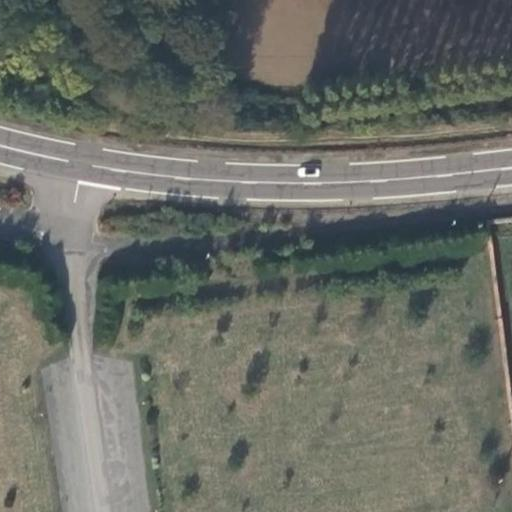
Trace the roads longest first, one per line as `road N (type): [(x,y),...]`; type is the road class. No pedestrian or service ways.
road 1 (secondary): [(81,161),(291,184),(511,166)]
road 2 (residential): [(0,220),(72,239),(81,161)]
